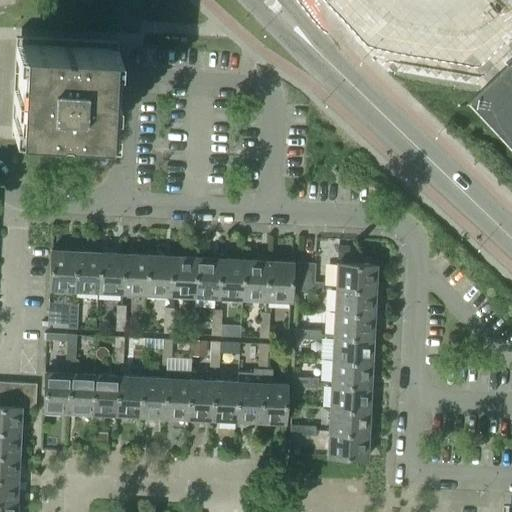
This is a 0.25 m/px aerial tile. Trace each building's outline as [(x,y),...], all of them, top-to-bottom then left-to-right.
[(111,138),(116,46),(117,39),(14,34),(9,133),(111,138)] [(511,62),(465,106),(467,107),(470,104),(511,148),(511,62)] [(73,290),(75,247),(74,250),(68,249),(51,249),(51,246),(50,246),(48,289),(73,290)] [(97,291),(99,250),(99,251),(76,250),(76,247),(75,247),(73,290),(97,291)] [(121,292),(123,250),(122,250),(122,252),(99,251),(100,250),(99,250),(97,291),(121,292)] [(145,293),(147,252),(146,252),(146,253),(124,252),(124,250),(123,250),(121,292),(145,293)] [(169,294),(171,252),(170,252),(170,254),(148,253),(148,252),(147,252),(145,293),(169,294)] [(193,296),(195,254),(194,254),(194,255),(172,254),(172,252),(171,252),(169,294),(193,296)] [(217,297),(219,254),(218,254),(218,257),(196,256),(196,254),(195,254),(193,296),(217,297)] [(240,298),(242,256),(241,256),(241,258),(219,257),(220,254),(219,254),(217,297),(240,298)] [(264,299),(267,257),(265,257),(265,259),(243,258),(243,256),(242,256),(240,298),(264,299)] [(289,300),(291,259),(290,258),(290,260),(267,259),(267,258),(267,257),(264,299),(289,300)] [(314,281),(314,262),(297,261),(296,289),(309,290),(309,281),(314,281)] [(373,288),(374,266),(376,266),(376,264),(336,262),(334,287),(375,289),(375,288),(373,288)] [(321,290),(321,286),(321,282),(314,281),(309,281),(309,290),(321,290)] [(371,312),(372,290),(375,290),(375,289),(334,287),(333,311),(373,313),(374,312),(371,312)] [(76,328),(77,315),(77,302),(68,302),(68,311),(48,310),(47,322),(68,323),(67,327),(76,328)] [(125,317),(125,305),(116,304),(116,317),(125,317)] [(173,320),(173,307),(164,307),(164,319),(173,320)] [(221,322),(221,310),(212,309),(211,322),(221,322)] [(370,336),(371,314),(373,314),(373,313),(333,311),(332,335),(372,337),(372,336),(370,336)] [(267,324),(268,312),(259,312),(259,324),(267,324)] [(124,330),(125,317),(116,317),(115,330),(124,330)] [(172,332),(173,320),(164,319),(163,332),(172,332)] [(220,335),(221,322),(211,322),(211,334),(220,335)] [(266,337),(267,324),(259,324),(258,336),(266,337)] [(306,338),(307,329),(294,328),(294,337),(306,338)] [(319,338),(319,334),(319,329),(307,329),(306,338),(319,338)] [(75,346),(76,334),(67,333),(66,346),(75,346)] [(369,360),(370,338),(372,338),(372,337),(332,335),(331,359),(371,361),(371,360),(369,360)] [(123,349),(124,336),(115,336),(114,348),(123,349)] [(171,351),(172,339),(163,338),(162,351),(171,351)] [(219,351),(238,352),(239,342),(210,341),(210,353),(219,354),(219,351)] [(266,356),(266,343),(257,343),(257,356),(266,356)] [(75,359),(75,346),(66,346),(66,358),(69,358),(75,359)] [(123,362),(123,349),(114,348),(113,361),(123,362)] [(170,364),(171,351),(162,351),(162,363),(170,364)] [(219,366),(219,354),(210,353),(209,366),(219,366)] [(261,368),(265,369),(266,356),(257,356),(256,368),(253,368),(252,372),(237,371),(237,379),(235,421),(236,421),(236,419),(257,420),(257,422),(258,422),(261,368)] [(91,414),(93,373),(79,372),(78,359),(75,359),(69,358),(69,371),(68,371),(66,414),(67,414),(67,411),(90,413),(90,414),(91,414)] [(368,384),(369,361),(371,362),(371,361),(331,359),(330,383),(370,385),(370,384),(368,384)] [(283,422),(285,382),(270,381),(271,369),(265,369),(261,368),(258,422),(259,422),(259,420),(281,421),(282,422),(283,422)] [(66,414),(68,371),(44,371),(42,412),(44,412),(44,410),(66,411),(65,414),(66,414)] [(115,416),(117,374),(93,373),(91,414),(92,414),(92,413),(114,414),(114,416),(115,416)] [(139,417),(141,375),(117,374),(115,416),(116,416),(116,414),(138,415),(138,416),(139,417)] [(163,419),(165,376),(141,375),(139,417),(140,417),(140,415),(162,416),(162,419),(163,419)] [(187,419),(189,377),(165,376),(163,419),(163,416),(186,417),(186,419),(187,419)] [(304,386),(305,377),(292,376),(292,386),(304,386)] [(210,421),(212,378),(189,377),(187,419),(188,419),(188,417),(210,418),(209,421),(210,421)] [(317,386),(317,377),(305,377),(304,386),(317,386)] [(235,421),(237,379),(212,378),(210,421),(211,421),(211,418),(235,419),(234,421),(235,421)] [(0,405),(10,406),(12,382),(0,381),(0,405)] [(22,407),(23,383),(12,382),(10,406),(22,407)] [(34,407),(35,383),(23,383),(22,407),(34,407)] [(367,408),(368,386),(370,386),(370,385),(330,383),(328,407),(369,409),(369,408),(367,408)] [(18,430),(19,407),(22,407),(10,406),(0,405),(0,429),(21,431),(21,430),(18,430)] [(365,431),(367,409),(369,410),(369,409),(328,407),(327,431),(368,433),(368,432),(365,431)] [(302,434),(302,425),(290,424),(289,433),(302,434)] [(314,434),(315,430),(315,425),(302,425),(302,434),(314,434)] [(0,453),(17,455),(18,437),(18,431),(21,432),(21,431),(0,429),(0,453)] [(364,456),(365,434),(367,434),(368,433),(327,431),(326,456),(366,458),(366,456),(364,456)] [(16,478),(17,455),(0,453),(0,477),(18,479),(18,478),(16,478)] [(0,501),(14,503),(15,486),(16,479),(18,479),(0,477),(0,501)] [(13,511),(14,503),(0,501),(0,511),(13,511)]
